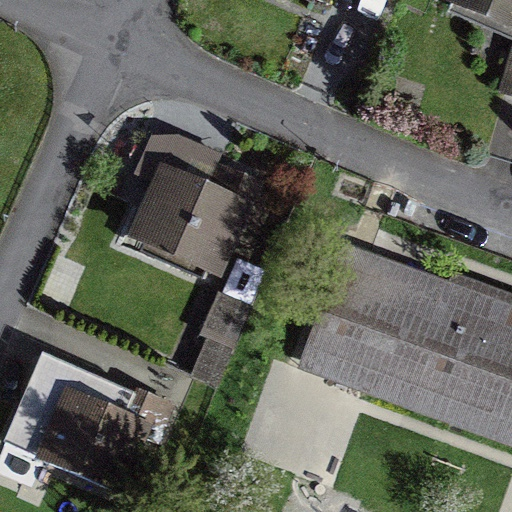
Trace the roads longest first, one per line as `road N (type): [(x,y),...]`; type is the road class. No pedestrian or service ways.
road 1 (residential): [(511,213),(110,49)]
road 2 (residential): [(0,296),(110,49)]
road 3 (residential): [(110,49),(0,0)]
